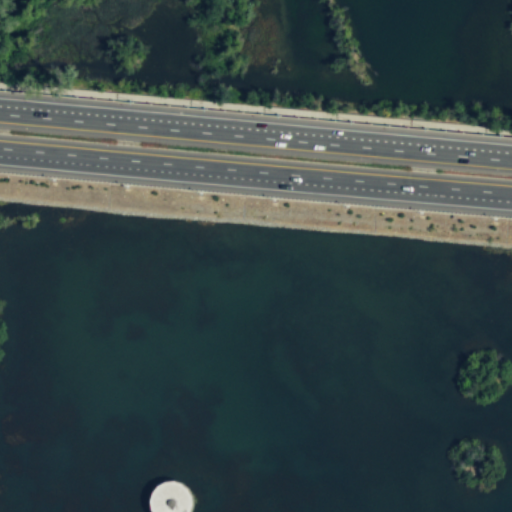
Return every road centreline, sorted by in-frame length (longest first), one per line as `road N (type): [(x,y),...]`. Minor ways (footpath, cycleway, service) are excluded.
road 1 (motorway): [(511,157),(0,112)]
road 2 (motorway): [(0,152),(511,196)]
